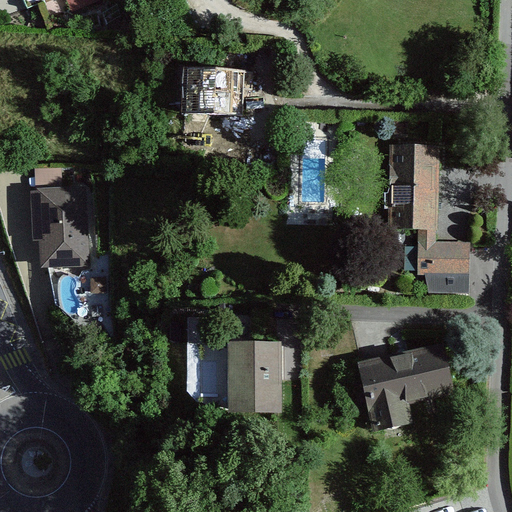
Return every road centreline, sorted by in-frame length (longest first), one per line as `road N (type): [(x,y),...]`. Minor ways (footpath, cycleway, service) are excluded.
road 1 (residential): [(511,70),(499,458),(506,511)]
road 2 (unknown): [(503,318),(334,319)]
